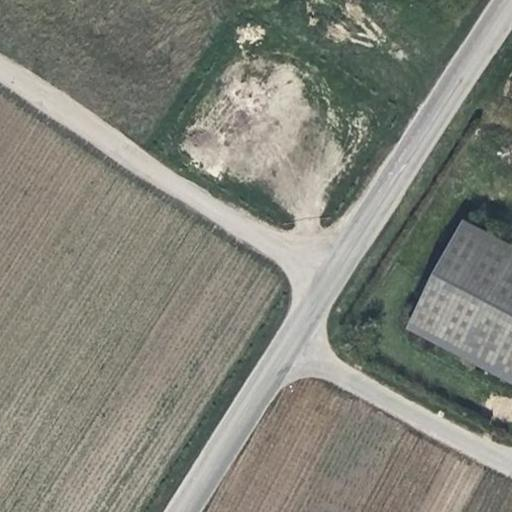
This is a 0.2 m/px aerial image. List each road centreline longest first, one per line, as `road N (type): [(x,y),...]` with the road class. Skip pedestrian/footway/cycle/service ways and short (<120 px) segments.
road 1 (tertiary): [(285,343),(506,0)]
road 2 (track): [(324,281),(0,68)]
road 3 (unclassified): [(511,464),(285,343)]
road 4 (tertiary): [(178,511),(285,343)]
